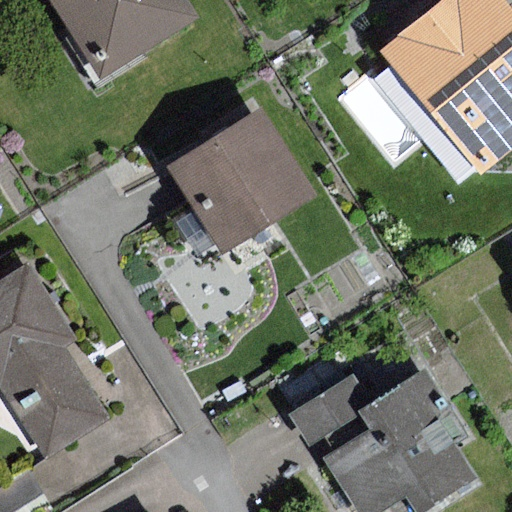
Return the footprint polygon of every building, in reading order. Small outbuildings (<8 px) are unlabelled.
[(185,0),(52,0),(102,78),(197,18),(185,0)] [(511,8),(505,0),(449,0),(383,55),(485,178),(511,154),(511,8)] [(265,112),(169,170),(223,258),(319,200),(265,112)] [(31,264),(0,283),(0,391),(46,463),(112,421),(66,350),(81,340),(31,264)] [(334,452),(325,457),(359,511),(393,511),(409,502),(414,511),(430,511),(478,483),(457,449),(471,440),(428,368),(373,402),(359,410),(322,433),(334,452)] [(359,410),(373,402),(355,374),(292,412),(310,441),(322,433),(359,410)] [(28,469),(0,486),(0,511),(11,511),(43,493),(28,469)]
